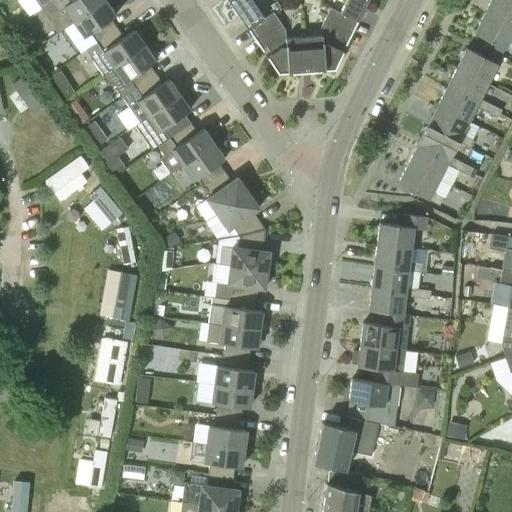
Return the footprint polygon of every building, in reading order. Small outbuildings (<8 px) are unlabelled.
[(35,0),(41,8),(52,0),(35,0)] [(74,22),(104,0),(52,0),(41,8),(58,33),(74,22)] [(104,0),(74,22),(85,37),(90,33),(97,43),(117,28),(111,19),(115,16),(104,0)] [(260,35),(280,22),(273,12),(264,18),(251,0),(227,0),(248,29),(251,27),(258,35),(253,39),(254,40),(260,35)] [(368,0),(346,0),(340,13),(330,8),(325,18),(353,32),(354,31),(348,29),(354,19),(358,21),(368,0)] [(511,4),(504,0),(490,0),(484,13),(511,26),(511,4)] [(489,50),(500,56),(504,49),(511,34),(511,26),(484,13),(474,34),(493,43),(489,50)] [(353,32),(325,18),(321,27),(321,36),(303,37),(306,71),(334,69),(344,50),(342,50),(342,52),(337,50),(348,30),(353,33),(353,32)] [(29,31),(22,20),(12,28),(19,38),(29,31)] [(306,71),(303,37),(286,38),(285,30),(280,22),(260,35),(270,54),(267,56),(266,55),(266,56),(278,73),(306,71)] [(117,28),(97,43),(86,50),(103,75),(144,46),(133,30),(123,37),(117,28)] [(123,98),(156,74),(150,65),(155,61),(144,46),(103,75),(114,89),(116,88),(123,98)] [(496,63),(500,56),(489,50),(485,58),(466,48),(456,68),(487,84),(497,64),(496,63)] [(456,68),(446,87),(477,103),(475,107),(486,112),(490,105),(479,99),(487,84),(456,68)] [(32,112),(45,106),(30,73),(17,79),(32,112)] [(148,116),(179,95),(168,79),(162,83),(156,74),(123,98),(140,122),(148,116)] [(0,75),(0,110),(9,108),(0,75)] [(67,82),(57,88),(63,98),(73,91),(67,82)] [(446,87),(436,107),(467,122),(475,107),(477,103),(446,87)] [(179,95),(148,116),(159,132),(164,129),(170,138),(190,123),(184,114),(190,110),(179,95)] [(490,105),(486,112),(497,118),(501,110),(490,105)] [(467,122),(436,107),(427,125),(458,141),(458,142),(468,147),(472,139),(461,134),(467,122)] [(82,108),(72,115),(79,125),(89,118),(82,108)] [(68,154),(80,145),(57,116),(45,125),(68,154)] [(91,136),(101,130),(94,120),(85,127),(91,136)] [(190,123),(170,138),(159,146),(164,154),(160,157),(172,173),(183,166),(213,144),(202,128),(197,132),(190,123)] [(458,141),(427,125),(416,145),(417,146),(447,161),(446,164),(457,170),(461,162),(450,157),(458,142),(458,141)] [(204,187),(225,172),(218,163),(224,159),(213,144),(183,166),(193,181),(198,178),(204,187)] [(438,180),(446,164),(447,161),(417,146),(407,164),(438,180)] [(49,175),(65,198),(100,174),(84,151),(49,175)] [(117,156),(106,163),(114,174),(124,166),(117,156)] [(461,162),(457,170),(468,176),(472,168),(461,162)] [(438,180),(407,164),(397,184),(439,205),(443,197),(432,192),(438,180)] [(217,215),(248,193),(237,177),(231,181),(225,172),(204,187),(211,196),(206,199),(217,215)] [(84,201),(105,228),(127,211),(105,184),(84,201)] [(248,193),(217,215),(206,223),(218,241),(265,230),(253,212),(258,208),(248,193)] [(379,223),(376,245),(410,249),(413,228),(425,230),(427,217),(402,214),(400,225),(379,223)] [(127,262),(139,259),(132,223),(119,225),(127,262)] [(170,247),(181,240),(174,230),(163,237),(170,247)] [(265,230),(218,241),(215,264),(229,266),(266,271),(269,251),(262,250),(265,230)] [(410,249),(376,245),(374,266),(408,270),(420,272),(421,263),(409,262),(410,249)] [(441,275),(452,276),(453,266),(443,265),(441,275)] [(131,319),(140,272),(110,266),(101,313),(131,319)] [(266,271),(229,266),(227,284),(217,283),(215,294),(256,300),(257,288),(264,289),(266,271)] [(417,298),(418,289),(406,287),(408,270),(374,266),(370,292),(404,296),(417,298)] [(511,272),(501,271),(499,283),(511,285),(507,307),(511,307),(511,272)] [(156,288),(164,288),(165,278),(158,277),(156,288)] [(460,297),(470,297),(471,287),(460,287),(460,297)] [(418,289),(417,298),(429,299),(430,290),(418,289)] [(165,297),(166,291),(152,290),(152,303),(158,304),(165,297)] [(404,296),(370,292),(368,310),(384,312),(402,314),(404,296)] [(256,300),(215,294),(213,294),(209,324),(259,330),(261,311),(254,310),(256,300)] [(500,345),(505,358),(511,356),(511,307),(507,307),(500,345)] [(410,315),(402,314),(384,312),(383,325),(362,322),(360,344),(395,349),(398,327),(408,329),(410,315)] [(136,323),(125,321),(122,338),(132,340),(136,323)] [(223,356),(248,359),(250,347),(256,348),(259,330),(209,324),(207,342),(225,344),(223,356)] [(395,349),(360,344),(357,366),(377,369),(375,381),(370,380),(370,382),(400,385),(417,387),(418,374),(392,370),(395,349)] [(460,367),(474,362),(470,350),(456,355),(460,367)] [(248,359),(223,356),(222,366),(216,366),(214,385),(251,390),(254,370),(247,370),(248,359)] [(148,390),(148,378),(137,377),(136,389),(148,390)] [(400,385),(370,382),(351,379),(348,401),(369,404),(367,422),(390,426),(392,406),(397,407),(400,385)] [(251,390),(214,385),(211,403),(217,404),(215,416),(240,419),(242,407),(249,408),(251,390)] [(240,419),(215,416),(214,426),(209,425),(206,445),(243,450),(246,430),(239,429),(240,419)] [(464,439),(467,424),(449,420),(446,435),(464,439)] [(312,463),(329,467),(344,471),(348,451),(381,459),(385,440),(353,433),(353,430),(322,423),(312,463)] [(141,451),(143,439),(127,437),(125,449),(141,451)] [(109,440),(100,439),(99,448),(108,449),(109,440)] [(243,450),(206,445),(204,463),(209,463),(208,475),(233,478),(234,466),(241,467),(243,450)] [(321,511),(355,511),(356,511),(358,511),(367,511),(375,478),(344,471),(329,467),(327,483),(326,483),(321,511)] [(206,485),(185,482),(182,502),(198,504),(236,509),(238,489),(231,489),(233,478),(208,475),(206,485)] [(15,476),(14,511),(31,511),(32,476),(15,476)] [(414,487),(410,499),(419,502),(423,489),(414,487)] [(235,511),(236,509),(198,504),(182,502),(180,511),(235,511)]
